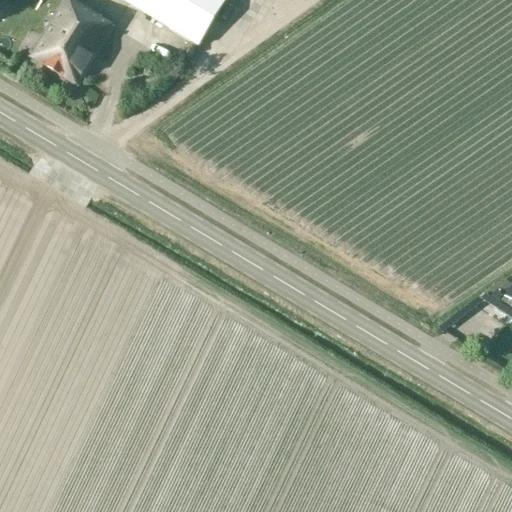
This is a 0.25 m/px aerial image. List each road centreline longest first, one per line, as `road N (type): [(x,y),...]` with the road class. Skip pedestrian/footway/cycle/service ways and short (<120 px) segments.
road 1 (secondary): [(511,420),(0,113)]
road 2 (track): [(311,0),(202,78)]
